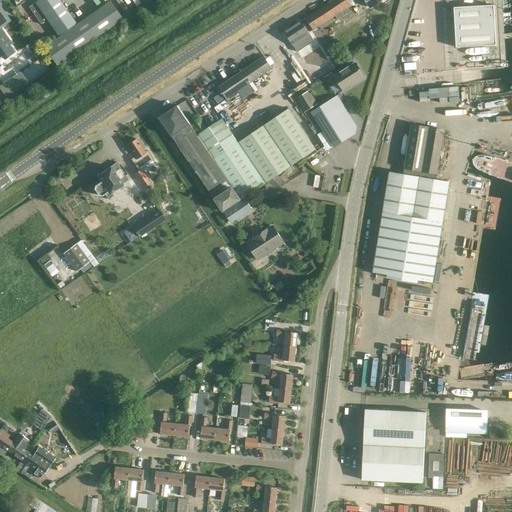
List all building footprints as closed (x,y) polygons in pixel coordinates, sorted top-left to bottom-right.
[(58,0),(39,0),(35,3),(59,36),(76,24),(58,0)] [(352,6),(347,0),(334,0),(301,21),(315,41),(323,35),(318,27),(319,27),(322,30),(335,22),(332,18),(335,16),(337,20),(350,12),(348,8),(352,6)] [(364,0),(361,2),(366,10),(381,0),(364,0)] [(110,1),(44,48),(56,65),(122,18),(110,1)] [(33,4),(28,7),(40,25),(45,21),(33,4)] [(456,47),(496,45),(494,5),(454,8),(456,47)] [(0,27),(10,21),(0,7),(0,27)] [(315,41),(301,21),(293,27),(302,41),(306,39),(310,44),(315,41)] [(0,27),(0,55),(1,55),(4,59),(14,51),(9,44),(11,43),(0,27)] [(302,41),(293,27),(284,32),(285,33),(285,32),(294,46),(298,52),(302,49),(298,44),(302,41)] [(219,87),(227,99),(272,68),(264,56),(219,87)] [(343,90),(364,77),(356,63),(335,76),(343,90)] [(44,64),(38,69),(42,75),(49,70),(44,64)] [(20,72),(0,85),(0,89),(7,100),(29,85),(20,72)] [(473,85),(458,86),(460,119),(475,118),(473,92),(473,86),(473,85)] [(318,104),(309,90),(307,86),(293,95),(295,99),(296,99),(305,113),(318,104)] [(356,126),(353,121),(337,96),(311,112),(334,147),(355,134),(356,126)] [(172,136),(190,124),(178,106),(159,118),(172,136)] [(277,175),(299,161),(316,150),(289,109),(238,143),(223,121),(199,138),(190,124),(172,136),(223,212),(268,182),(277,190),(287,184),(277,175)] [(200,120),(194,125),(201,136),(208,131),(200,120)] [(403,174),(390,172),(373,272),(388,275),(387,278),(418,283),(418,280),(433,282),(450,182),(436,179),(444,130),(412,125),(403,174)] [(145,153),(142,148),(136,139),(127,146),(135,157),(132,160),(138,168),(150,160),(145,153)] [(129,180),(122,171),(117,162),(97,176),(101,182),(94,186),(94,189),(98,195),(101,197),(104,195),(107,199),(112,196),(109,192),(124,182),(125,183),(129,180)] [(144,188),(149,184),(141,172),(135,176),(137,179),(144,188)] [(230,223),(252,209),(245,199),(224,213),(230,223)] [(158,209),(131,227),(138,237),(139,238),(146,234),(152,229),(165,221),(164,219),(158,209)] [(273,226),(265,231),(247,243),(258,260),(272,250),(270,247),(281,239),(273,226)] [(84,255),(83,253),(76,244),(63,254),(76,272),(90,262),(89,261),(92,258),(87,252),(84,255)] [(280,281),(274,286),(277,291),(284,286),(280,281)] [(277,330),(277,331),(276,335),(286,336),(285,346),(296,347),(298,333),(287,332),(287,331),(277,330)] [(295,362),(296,347),(285,346),(284,356),(274,355),(273,360),(284,361),(284,360),(295,362)] [(257,355),(256,363),(270,365),(271,357),(257,355)] [(259,365),(259,374),(270,375),(271,367),(259,365)] [(281,378),(280,388),(292,389),(293,375),(282,373),(282,372),(273,371),(272,377),(281,378)] [(242,384),(240,402),(251,403),(252,394),(253,385),(242,384)] [(290,403),(292,389),(280,388),(279,397),(270,396),(269,402),(279,403),(279,402),(290,403)] [(199,394),(189,393),(186,413),(197,414),(198,402),(199,394)] [(206,403),(198,402),(197,414),(205,415),(206,403)] [(241,405),(239,418),(249,419),(251,406),(241,405)] [(42,409),(33,423),(41,429),(50,415),(42,409)] [(426,412),(365,409),(362,480),(423,483),(426,412)] [(446,409),(445,433),(487,434),(487,410),(446,409)] [(286,416),(276,415),(275,415),(275,414),(265,413),(264,418),(274,419),(272,429),(284,430),(286,416)] [(160,434),(174,435),(176,423),(167,422),(168,414),(162,414),(161,423),(160,434)] [(191,426),(192,417),(187,416),(186,424),(176,423),(174,435),(189,437),(190,426),(191,426)] [(201,438),(215,440),(216,428),(208,427),(209,418),(202,418),(201,427),(202,427),(201,438)] [(58,428),(53,421),(46,425),(49,431),(54,431),(58,428)] [(226,429),(216,428),(215,440),(229,441),(230,430),(232,430),(233,421),(227,421),(226,429)] [(4,424),(0,429),(0,445),(7,451),(13,442),(7,439),(10,435),(7,433),(10,428),(4,424)] [(37,427),(32,434),(36,437),(41,429),(37,427)] [(282,445),(284,430),(272,429),(271,439),(262,438),(261,443),(272,445),(272,444),(282,445)] [(13,442),(7,451),(21,460),(27,452),(20,447),(23,443),(24,444),(27,440),(18,434),(13,442)] [(246,438),(245,446),(257,447),(258,439),(246,438)] [(38,447),(32,456),(27,452),(21,460),(35,470),(32,473),(40,478),(42,475),(43,475),(55,458),(38,447)] [(115,467),(114,477),(114,478),(113,477),(112,488),(117,488),(119,479),(128,480),(130,469),(115,467)] [(144,470),(130,469),(128,480),(138,481),(137,491),(143,491),(144,481),(143,481),(144,470)] [(156,471),(155,482),(155,483),(154,483),(153,493),(158,494),(159,484),(169,485),(170,473),(156,471)] [(185,475),(170,473),(169,485),(179,486),(178,496),(183,496),(184,488),(183,487),(185,475)] [(196,476),(195,486),(195,488),(194,488),(193,497),(199,498),(200,489),(209,490),(211,478),(196,476)] [(255,478),(243,477),(242,485),(254,487),(255,478)] [(225,479),(211,478),(209,490),(219,491),(218,500),(224,501),(225,492),(224,492),(225,479)] [(265,492),(264,501),(276,502),(278,488),(267,486),(267,485),(257,484),(256,491),(265,492)] [(107,490),(106,499),(115,500),(116,491),(107,490)] [(147,508),(148,496),(139,495),(138,507),(147,508)] [(148,496),(147,508),(156,509),(157,497),(148,496)] [(55,511),(56,511),(34,497),(29,505),(35,510),(33,511),(55,511)] [(88,498),(86,511),(96,511),(98,499),(88,498)] [(176,511),(186,511),(188,500),(178,499),(176,511)] [(275,511),(276,502),(264,501),(263,509),(254,508),(254,511),(275,511)] [(167,502),(166,511),(174,511),(175,502),(167,502)]
